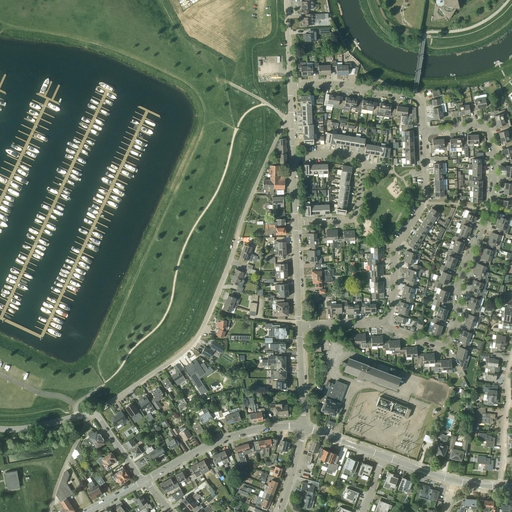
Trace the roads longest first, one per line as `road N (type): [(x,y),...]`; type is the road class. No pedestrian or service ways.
road 1 (residential): [(94,412),(197,337),(245,207),(291,120)]
road 2 (residential): [(384,321),(437,344),(451,339),(461,273),(492,208),(495,160),(487,130),(423,131)]
road 3 (residential): [(384,321),(395,251),(426,195),(423,131)]
road 4 (residential): [(294,220),(353,219),(364,165),(346,154),(293,155)]
road 5 (residential): [(144,480),(240,434),(302,428)]
road 6 (residential): [(423,131),(421,101),(413,96),(334,82),(290,84)]
road 7 (residential): [(501,487),(511,354)]
